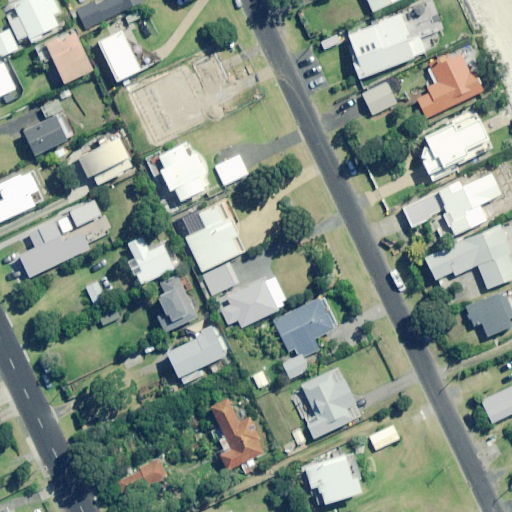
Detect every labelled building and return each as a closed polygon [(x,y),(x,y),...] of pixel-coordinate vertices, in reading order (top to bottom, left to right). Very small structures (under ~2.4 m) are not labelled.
[(51,0),(46,3),(44,0),(27,0),(13,7),(18,17),(11,20),(22,43),(29,40),(31,44),(43,39),(41,35),(58,28),(53,16),(59,14),(52,0),(51,0)] [(146,2),(145,0),(110,0),(96,7),(95,3),(76,12),(85,32),(146,2)] [(402,0),(366,0),(373,13),(402,0)] [(408,43),(398,17),(348,36),(358,61),(353,63),(360,80),(425,55),(419,38),(408,43)] [(0,59),(18,51),(8,31),(0,35),(0,59)] [(93,72),(74,31),(45,44),(64,85),(93,72)] [(141,72),(122,33),(100,43),(119,82),(141,72)] [(469,74),(460,54),(429,68),(440,91),(418,101),(426,119),(483,93),(473,72),(469,74)] [(179,107),(168,82),(135,96),(155,142),(184,129),(176,108),(179,107)] [(397,104),(387,84),(362,96),(372,117),(397,104)] [(38,106),(46,123),(22,134),(33,157),(67,142),(56,118),(64,115),(56,98),(38,106)] [(420,153),(433,182),(459,171),(457,166),(470,160),(493,150),(481,123),(456,134),(453,127),(425,140),(429,150),(420,153)] [(134,169),(118,139),(78,159),(88,179),(93,176),(98,187),(134,169)] [(188,158),(182,146),(159,158),(165,170),(160,172),(170,192),(174,190),(181,203),(212,187),(196,154),(188,158)] [(249,176),(239,156),(215,168),(224,188),(249,176)] [(468,185),(466,180),(404,206),(412,226),(445,212),(455,235),(491,220),(484,204),(499,197),(500,196),(502,195),(503,193),(504,191),(504,189),(504,187),(504,185),(503,183),(503,181),(501,180),(500,178),(498,177),(496,176),(494,176),(492,176),(490,176),(468,185)] [(0,223),(34,207),(20,177),(0,186),(0,196),(2,200),(0,201),(0,223)] [(95,213),(89,200),(52,216),(58,229),(95,213)] [(229,261),(241,255),(234,241),(239,238),(230,218),(224,221),(217,207),(199,215),(206,229),(184,239),(212,297),(240,284),(229,261)] [(511,229),(511,227),(501,231),(499,226),(425,259),(435,281),(453,273),(455,277),(477,267),(488,291),(511,280),(511,229)] [(63,246),(55,231),(16,250),(25,268),(16,272),(21,284),(64,263),(57,249),(63,246)] [(149,253),(142,239),(128,246),(138,267),(133,270),(141,287),(174,270),(162,246),(149,253)] [(198,319),(178,277),(160,285),(165,295),(157,299),(165,315),(158,319),(165,334),(198,319)] [(288,307),(275,279),(263,284),(262,281),(226,298),(230,307),(220,311),(227,327),(238,322),(241,329),(288,307)] [(108,304),(97,283),(85,289),(96,310),(108,304)] [(511,320),(511,294),(507,297),(505,293),(466,308),(474,327),(481,325),(486,338),(511,328),(509,322),(511,320)] [(287,353),(296,349),(299,357),(282,365),(288,381),(309,371),(303,357),(318,350),(314,341),(334,332),(331,325),(336,323),(325,298),(272,322),(287,353)] [(120,320),(115,309),(98,317),(102,327),(120,320)] [(225,357),(212,331),(191,341),(193,343),(168,355),(179,379),(225,357)] [(315,436),(355,417),(350,405),(361,400),(348,374),(337,379),(332,368),(303,381),(320,417),(309,423),(315,436)] [(269,387),(263,373),(250,378),(256,392),(269,387)] [(511,415),(511,388),(482,403),(492,425),(511,415)] [(240,424),(227,401),(209,410),(231,450),(220,457),(228,473),(263,453),(257,442),(260,441),(249,419),(240,424)] [(402,437),(395,423),(370,435),(376,449),(402,437)] [(306,443),(299,430),(292,434),(298,447),(306,443)] [(318,503),(368,487),(363,472),(358,473),(350,449),(305,464),(305,465),(298,468),(304,487),(312,485),(318,503)] [(169,476),(161,457),(140,465),(142,468),(118,478),(125,495),(169,476)]
